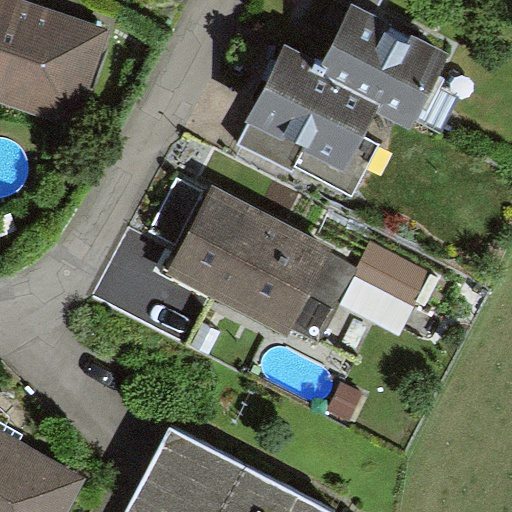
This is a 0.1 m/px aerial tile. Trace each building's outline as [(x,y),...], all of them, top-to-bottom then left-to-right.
[(0,0),(0,95),(65,118),(96,32),(2,0),(0,0)] [(365,14),(372,0),(336,0),(349,6),(316,71),(372,100),(410,119),(444,54),(365,14)] [(356,130),(372,100),(316,71),(283,55),(240,140),(344,193),(372,138),(356,130)] [(213,188),(168,266),(278,329),(323,251),(213,188)] [(418,275),(361,246),(345,278),(401,307),(418,275)] [(329,511),(172,428),(127,511),(329,511)] [(0,511),(55,511),(73,482),(0,441),(0,511)]
